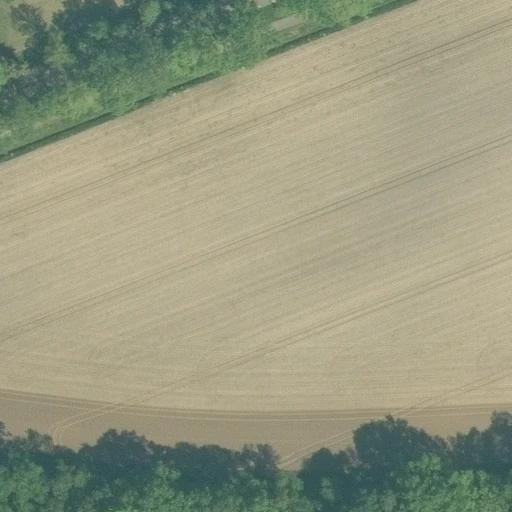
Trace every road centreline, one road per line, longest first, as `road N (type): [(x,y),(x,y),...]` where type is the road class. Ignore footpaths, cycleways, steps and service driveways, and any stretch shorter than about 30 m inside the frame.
road 1 (secondary): [(0,97),(248,0)]
road 2 (track): [(0,488),(198,511)]
road 3 (track): [(332,511),(511,495)]
